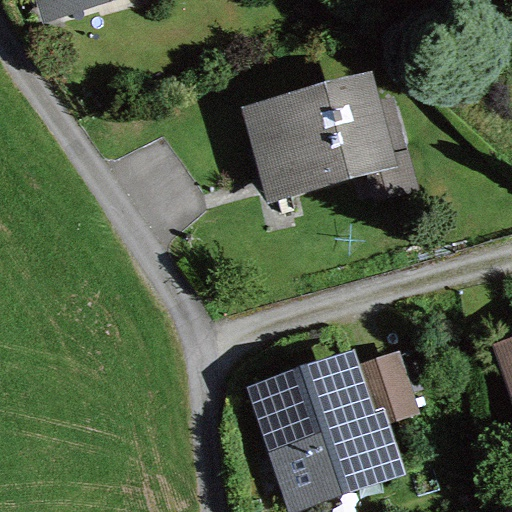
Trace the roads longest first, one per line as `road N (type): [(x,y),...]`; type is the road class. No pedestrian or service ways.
road 1 (residential): [(199,343),(0,41)]
road 2 (residential): [(511,252),(199,343)]
road 3 (residential): [(216,511),(199,343)]
